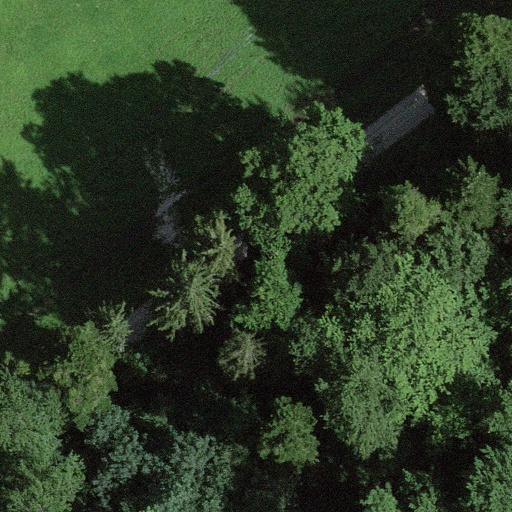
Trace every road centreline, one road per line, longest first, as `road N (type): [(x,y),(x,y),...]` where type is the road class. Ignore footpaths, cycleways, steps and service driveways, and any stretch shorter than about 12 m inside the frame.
road 1 (track): [(0,404),(242,221),(511,36)]
road 2 (unclassified): [(511,337),(389,511)]
